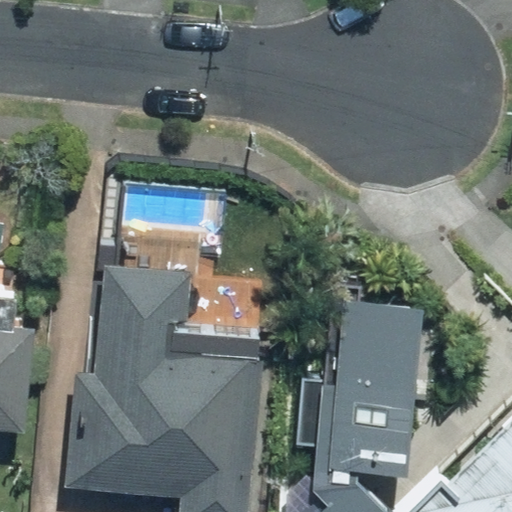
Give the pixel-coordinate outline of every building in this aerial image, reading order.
[(89,351),(84,351),(74,463),(190,474),(187,507),(236,511),(255,511),(275,312),(197,305),(202,252),(114,244),(104,351),(89,350),(89,351)] [(0,397),(37,401),(48,299),(27,297),(31,268),(0,264),(0,397)] [(433,274),(351,267),(343,364),(308,361),(302,434),(420,443),(433,274)] [(511,511),(511,413),(410,511),(511,511)] [(402,511),(413,501),(358,449),(298,511),(402,511)]
